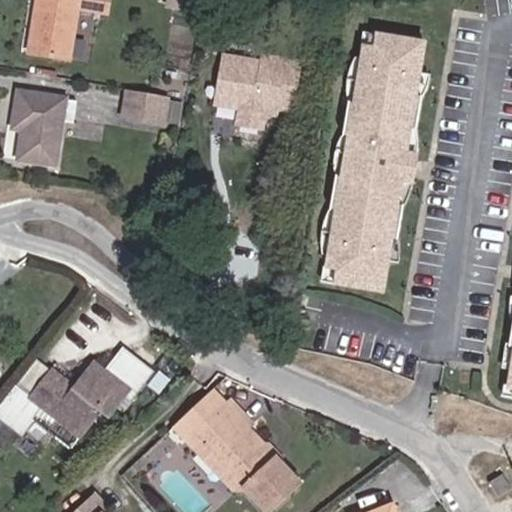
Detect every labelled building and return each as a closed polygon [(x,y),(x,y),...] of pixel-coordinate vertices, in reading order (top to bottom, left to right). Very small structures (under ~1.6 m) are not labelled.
[(107,13),(109,0),(37,0),(35,15),(37,15),(31,53),(69,60),(78,9),(107,13)] [(376,32),(364,29),(362,44),(373,46),(376,32)] [(373,46),(362,44),(353,98),(348,96),(343,127),(349,128),(342,171),(336,170),(331,201),(337,202),(327,264),(338,265),(336,280),(380,287),(389,231),(395,233),(400,202),(394,201),(398,173),(402,150),(407,123),(412,124),(417,94),(411,93),(420,38),(376,32),(373,46)] [(292,112),(301,62),(262,56),(261,63),(224,56),(218,90),(243,94),(240,109),(237,125),(263,129),(265,114),(276,116),(277,110),(292,112)] [(165,97),(129,90),(125,114),(161,120),(164,102),(165,97)] [(55,165),(64,100),(20,93),(15,128),(25,130),(20,160),(55,165)] [(181,104),(164,102),(161,120),(178,123),(181,104)] [(413,152),(402,150),(398,173),(409,176),(413,152)] [(338,265),(327,264),(325,278),(336,280),(338,265)] [(511,264),(508,290),(511,290),(511,302),(510,313),(504,311),(501,335),(506,337),(499,384),(511,386),(511,264)] [(108,417),(125,395),(131,400),(152,373),(124,350),(107,372),(95,364),(76,388),(52,371),(34,395),(18,383),(0,405),(0,417),(7,423),(21,434),(42,407),(80,437),(100,411),(108,417)] [(34,395),(52,371),(37,359),(18,383),(34,395)] [(264,444),(249,428),(253,424),(231,401),(192,437),(202,448),(208,442),(229,463),(227,469),(219,476),(233,491),(241,491),(244,489),(265,511),(269,511),(300,483),(282,463),(279,461),(272,460),(268,456),(267,448),(264,444)] [(229,463),(208,442),(202,448),(213,459),(213,469),(219,476),(227,469),(229,463)] [(503,474),(489,483),(499,497),(511,489),(503,474)] [(102,511),(108,506),(96,493),(75,511),(102,511)]
